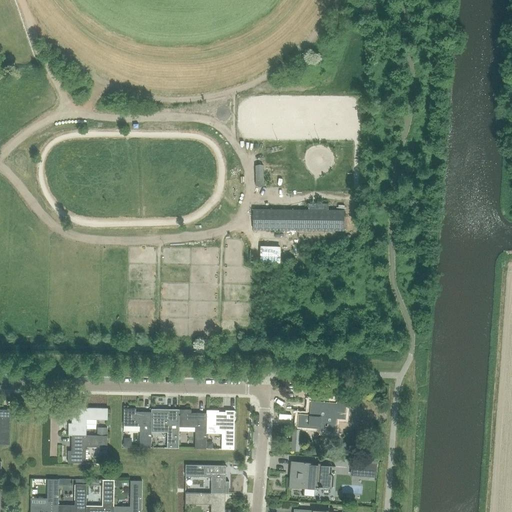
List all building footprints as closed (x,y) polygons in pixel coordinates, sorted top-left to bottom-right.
[(343,231),(343,210),(253,210),(253,230),(343,231)] [(306,400),(304,425),(317,426),(316,431),(332,432),(333,418),(342,419),(343,401),(333,400),(333,403),(306,400)] [(85,434),(86,418),(107,419),(107,407),(72,407),(72,423),(68,423),(68,435),(71,436),(107,436),(107,435),(85,434)] [(136,408),(123,408),(123,425),(140,426),(139,447),(151,447),(151,426),(151,409),(151,412),(136,412),(136,408)] [(0,444),(10,445),(11,410),(0,409),(0,444)] [(179,448),(179,427),(179,409),(170,409),(170,411),(163,411),(163,409),(151,409),(151,426),(160,426),(160,430),(168,431),(167,448),(179,448)] [(191,410),(179,409),(179,427),(195,427),(195,448),(206,448),(207,428),(206,427),(207,410),(206,410),(206,414),(191,413),(191,410)] [(218,410),(207,410),(206,427),(207,428),(216,428),(216,432),(221,432),(221,449),(234,449),(234,410),(225,410),(225,412),(218,412),(218,410)] [(139,447),(139,428),(122,428),(122,447),(139,447)] [(107,436),(71,436),(71,451),(68,451),(68,463),(85,463),(85,446),(107,447),(107,436)] [(335,467),(335,466),(310,464),(310,463),(291,461),(290,472),(293,472),(292,477),(291,477),(290,488),(299,489),(299,488),(304,488),(303,495),(314,496),(315,487),(319,488),(322,488),(330,488),(331,475),(329,474),(329,467),(335,467)] [(185,492),(225,494),(228,494),(229,481),(225,481),(225,465),(185,464),(185,476),(211,476),(211,493),(185,492)] [(30,505),(30,511),(57,511),(58,505),(59,479),(48,479),(47,505),(30,505)] [(85,511),(113,511),(113,506),(114,506),(114,480),(103,480),(102,506),(86,506),(85,511)] [(113,506),(113,511),(141,511),(142,480),(131,480),(130,506),(114,506),(113,506)] [(58,505),(57,511),(85,511),(86,506),(87,484),(75,484),(75,505),(58,505)] [(328,498),(328,489),(316,490),(316,498),(328,498)] [(224,509),(225,494),(185,492),(185,503),(211,504),(210,511),(227,511),(228,509),(224,509)]
